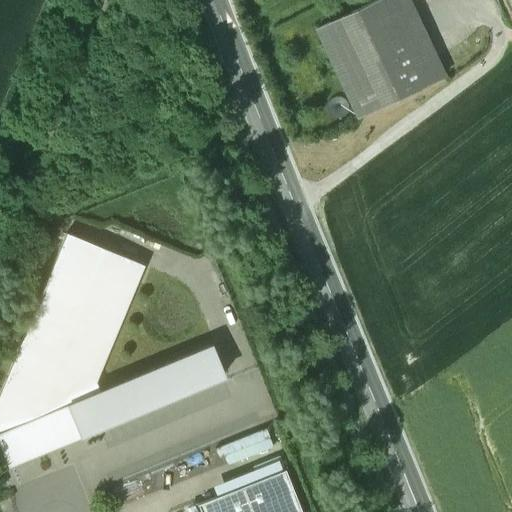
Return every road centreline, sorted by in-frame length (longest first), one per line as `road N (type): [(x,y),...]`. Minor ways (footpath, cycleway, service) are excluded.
road 1 (tertiary): [(417,511),(211,0)]
road 2 (track): [(0,244),(98,0)]
road 3 (track): [(500,54),(294,212)]
